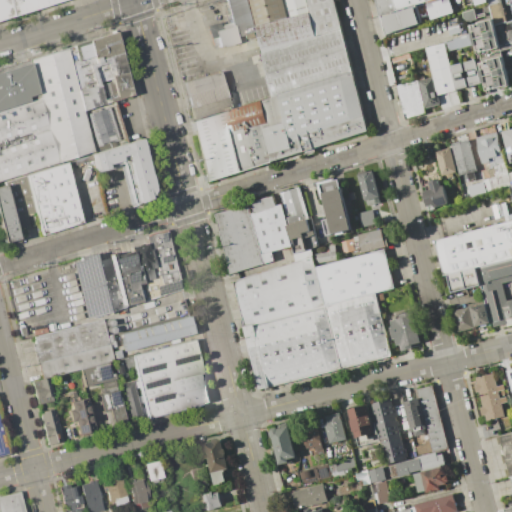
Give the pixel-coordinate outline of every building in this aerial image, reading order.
[(0,24),(0,0),(5,0),(10,17),(11,22),(0,24)] [(5,0),(62,0),(10,17),(5,0)] [(434,0),(380,15),(375,0),(434,0)] [(386,35),(380,15),(434,0),(487,0),(488,2),(477,6),(476,4),(455,11),(455,13),(432,20),(431,16),(421,19),(422,22),(420,23),(421,24),(386,35)] [(487,0),(511,0),(511,19),(494,25),(488,2),(487,0)] [(462,12),(465,22),(476,19),(473,9),(462,12)] [(494,25),(511,19),(511,47),(500,51),(494,25)] [(458,22),(463,21),(466,31),(450,36),(448,27),(459,24),(458,22)] [(83,110),(70,63),(80,61),(76,48),(89,43),(89,41),(116,33),(132,96),(83,110)] [(444,44),(443,42),(469,34),(472,45),(446,52),(444,44)] [(437,95),(433,77),(426,48),(444,44),(446,52),(449,66),(455,91),(437,95)] [(59,163),(49,129),(39,97),(29,63),(29,61),(66,49),(70,63),(83,110),(94,152),(59,163)] [(455,91),(449,66),(475,60),(482,84),(455,91)] [(0,72),(29,63),(39,97),(0,109),(0,72)] [(271,162),(263,129),(268,127),(267,124),(261,100),(272,96),(352,72),(368,131),(271,162)] [(437,95),(440,105),(425,109),(418,81),(433,77),(437,95)] [(418,81),(425,109),(426,112),(405,118),(396,86),(418,80),(418,81)] [(0,109),(39,97),(49,129),(0,143),(0,109)] [(224,112),(230,110),(261,100),(267,124),(230,133),(224,112)] [(87,115),(109,108),(120,140),(97,147),(87,115)] [(207,182),(192,122),(195,121),(224,112),(230,133),(240,172),(207,182)] [(240,172),(230,133),(267,124),(268,127),(263,129),(271,162),(240,172)] [(511,128),(511,162),(511,163),(502,132),(511,128)] [(0,143),(49,129),(59,163),(0,180),(0,143)] [(496,132),(511,184),(487,191),(484,180),(495,177),(494,174),(496,173),(494,167),(491,168),(489,162),(483,164),(476,140),(479,139),(479,137),(496,132)] [(139,139),(155,197),(137,202),(127,162),(95,171),(91,154),(139,139)] [(451,144),(468,140),(476,171),(473,172),(475,180),(461,183),(451,144)] [(441,176),(435,152),(450,148),(456,172),(453,173),(454,177),(447,178),(446,174),(441,176)] [(26,176),(66,163),(81,223),(41,235),(39,227),(26,176)] [(358,175),(372,171),(379,197),(380,201),(367,205),(366,201),(365,201),(358,175)] [(17,233),(4,185),(4,182),(26,176),(39,227),(17,233)] [(318,184),(338,178),(352,230),(326,237),(322,220),(327,219),(318,184)] [(428,211),(423,192),(430,190),(428,182),(438,179),(441,187),(443,186),(448,206),(428,211)] [(0,227),(0,186),(4,185),(17,233),(18,239),(4,243),(0,227)] [(289,225),(281,193),(300,188),(309,220),(289,225)] [(250,215),(255,213),(252,202),(273,196),(276,206),(282,205),(287,226),(292,246),(272,252),(274,261),(263,264),(250,215)] [(492,206),(505,203),(509,215),(511,214),(511,221),(506,223),(504,217),(495,219),(492,206)] [(231,274),(216,214),(248,204),(250,215),(263,264),(231,274)] [(360,227),(375,223),(371,209),(357,213),(360,227)] [(287,226),(289,225),(309,220),(311,220),(318,247),(294,254),(292,246),(287,226)] [(511,258),(476,267),(447,275),(444,275),(435,240),(506,223),(511,221),(511,258)] [(358,235),(382,229),(384,238),(387,238),(389,246),(363,253),(362,249),(344,254),(341,241),(354,238),(354,237),(359,236),(358,235)] [(131,248),(147,244),(148,251),(152,250),(156,267),(140,271),(139,265),(136,266),(131,248)] [(315,254),(330,252),(329,246),(336,245),(338,260),(317,263),(315,254)] [(325,306),(315,268),(385,250),(394,288),(375,293),(325,306)] [(86,317),(73,262),(81,260),(80,258),(94,254),(108,312),(86,317)] [(234,281),(312,256),(315,268),(325,306),(245,327),(234,281)] [(511,323),(491,328),(490,323),(485,303),(481,286),(476,267),(511,258),(511,280),(502,283),(506,301),(511,299),(511,323)] [(476,267),(481,286),(451,293),(447,275),(476,267)] [(325,306),(375,293),(391,356),(341,369),(325,306)] [(490,323),(487,324),(487,326),(480,328),(479,326),(475,327),(470,307),(485,303),(490,323)] [(245,327),(325,306),(341,369),(260,389),(245,327)] [(475,327),(459,331),(454,311),(470,307),(475,327)] [(390,321),(402,318),(401,314),(418,309),(427,341),(412,345),(413,347),(401,350),(400,344),(397,345),(395,339),(393,339),(390,328),(392,328),(390,321)] [(124,351),(119,334),(188,317),(192,334),(124,351)] [(101,320),(112,361),(42,379),(33,344),(35,344),(33,337),(101,320)] [(131,356),(193,340),(209,402),(147,418),(131,356)] [(117,375),(113,362),(119,360),(123,373),(117,375)] [(83,387),(79,370),(109,362),(113,379),(100,382),(83,387)] [(475,378),(493,373),(497,387),(502,385),(505,394),(499,395),(500,398),(505,397),(507,402),(501,403),(504,416),(486,420),(485,415),(482,416),(480,408),(483,407),(479,392),(476,392),(474,384),(477,384),(475,378)] [(37,405),(32,382),(47,378),(53,401),(37,405)] [(113,379),(125,424),(112,427),(108,411),(103,412),(99,395),(103,394),(100,382),(113,379)] [(132,381),(141,420),(128,423),(118,384),(132,381)] [(447,448),(432,452),(430,441),(427,428),(419,399),(417,390),(432,386),(447,448)] [(85,399),(93,430),(78,434),(75,422),(71,423),(67,410),(71,409),(70,403),(85,399)] [(371,404),(391,399),(397,421),(398,421),(400,429),(399,429),(406,459),(386,464),(371,404)] [(427,428),(424,429),(425,434),(415,436),(413,432),(411,432),(404,402),(419,399),(427,428)] [(348,410),(368,405),(373,423),(375,423),(379,441),(357,446),(348,410)] [(62,441),(48,444),(40,414),(43,414),(42,411),(50,409),(51,411),(54,411),(62,441)] [(330,443),(324,422),(327,422),(325,416),(340,413),(347,439),(330,443)] [(307,449),(300,423),(316,419),(324,453),(316,455),(314,447),(307,449)] [(296,457),(288,459),(289,462),(279,465),(271,433),(273,430),(288,426),(296,457)] [(511,475),(509,476),(498,437),(511,433),(511,475)] [(214,484),(225,481),(223,470),(228,469),(221,441),(218,440),(203,443),(206,453),(203,454),(204,459),(207,458),(214,484)] [(432,452),(418,455),(416,446),(426,444),(425,442),(430,441),(432,452)] [(396,464),(418,459),(417,457),(436,453),(437,456),(442,454),(445,465),(400,477),(396,464)] [(143,464),(158,461),(161,477),(147,481),(143,464)] [(329,466),(336,464),(337,471),(344,470),(345,474),(332,478),(329,466)] [(371,483),(368,471),(382,467),(385,480),(371,483)] [(421,473),(445,467),(450,486),(426,492),(421,473)] [(318,470),(326,468),(328,477),(320,479),(318,470)] [(309,470),(311,478),(302,480),(300,473),(309,470)] [(109,502),(103,475),(120,471),(126,498),(109,502)] [(371,483),(358,487),(355,474),(368,471),(371,483)] [(426,492),(419,494),(414,475),(421,473),(426,492)] [(92,511),(87,511),(81,485),(88,483),(87,482),(94,480),(102,510),(92,511)] [(129,494),(133,493),(130,482),(139,480),(142,491),(147,490),(149,499),(131,503),(129,494)] [(386,481),(391,501),(376,504),(371,485),(386,481)] [(292,492),(322,484),(326,501),(296,509),(292,492)] [(59,487),(65,486),(72,511),(64,511),(65,511),(59,487)] [(67,488),(77,486),(82,509),(73,511),(67,488)] [(0,511),(0,496),(19,492),(23,511),(0,511)] [(206,510),(203,496),(205,495),(205,494),(212,492),(212,494),(218,492),(221,507),(206,510)] [(414,505),(454,495),(458,511),(454,511),(411,511),(410,508),(414,507),(414,505)] [(377,511),(361,511),(361,510),(364,509),(362,503),(374,500),(377,511)]
